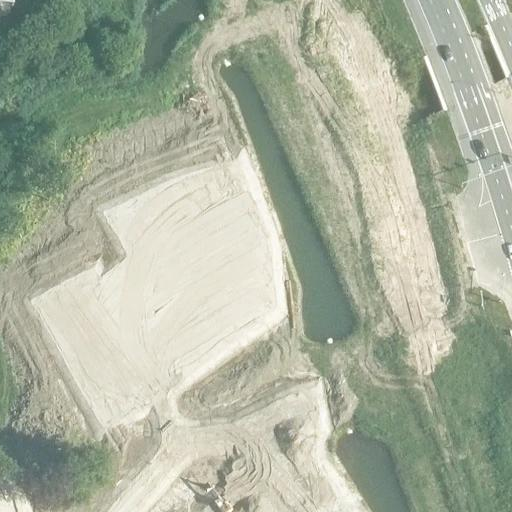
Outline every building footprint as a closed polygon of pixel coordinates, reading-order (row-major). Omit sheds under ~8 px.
[(0,0),(0,7),(13,9),(13,0),(0,0)] [(251,156),(238,127),(216,137),(236,180),(240,178),(252,172),(257,183),(265,179),(254,154),(251,156)] [(236,180),(216,137),(196,146),(215,189),(219,187),(232,181),(236,192),(244,189),(240,178),(236,180)] [(215,189),(196,146),(175,155),(194,198),(198,196),(211,191),(216,202),(224,198),(219,187),(215,189)] [(153,165),(172,208),(190,200),(195,211),(203,207),(198,196),(194,198),(175,155),(153,165)] [(123,229),(144,218),(133,198),(140,194),(126,170),(99,185),(123,229)] [(82,220),(96,245),(123,229),(99,185),(78,197),(89,217),(82,220)] [(260,339),(283,333),(274,303),(277,302),(269,275),(261,278),(264,289),(251,293),(247,294),(260,339)] [(26,299),(7,310),(18,330),(62,306),(47,278),(23,292),(26,299)] [(238,346),(260,339),(247,294),(251,293),(247,282),(239,284),(242,296),(229,300),(225,301),(238,346)] [(216,352),(238,346),(225,301),(229,300),(226,288),(217,291),(221,302),(207,306),(203,307),(216,352)] [(180,314),(194,359),(216,352),(203,307),(207,306),(204,295),(195,297),(199,309),(180,314)] [(18,330),(34,358),(58,344),(54,338),(74,327),(62,306),(18,330)] [(74,346),(33,368),(44,389),(85,366),(87,370),(98,364),(94,357),(83,362),(74,346)] [(85,366),(44,389),(55,409),(96,386),(99,390),(109,384),(105,377),(94,382),(87,370),(85,366)] [(96,386),(55,409),(66,429),(108,406),(110,410),(120,404),(116,396),(105,402),(99,390),(96,386)] [(66,429),(78,450),(105,434),(107,438),(131,424),(127,416),(116,422),(110,410),(108,406),(66,429)] [(210,502),(197,511),(236,511),(237,511),(234,508),(226,497),(235,490),(230,483),(208,500),(210,502)] [(237,511),(236,511),(243,511),(249,508),(244,501),(234,508),(237,511)]
